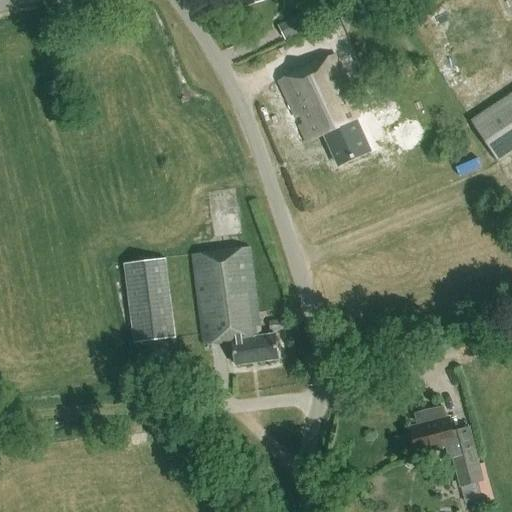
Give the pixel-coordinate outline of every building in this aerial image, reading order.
[(241,0),(244,8),(265,1),(264,0),(241,0)] [(298,17),(277,26),(284,41),(305,31),(298,17)] [(339,167),(368,154),(353,121),(361,118),(334,57),(278,82),(305,142),(324,134),(339,167)] [(511,94),(471,122),(499,163),(511,154),(511,94)] [(191,257),(193,272),(202,346),(232,342),(235,366),(278,361),(275,335),(259,337),(248,250),(191,257)] [(134,343),(176,338),(165,258),(124,263),(134,343)] [(281,331),(280,321),(268,322),(269,332),(281,331)] [(481,474),(487,472),(484,462),(479,464),(470,428),(453,433),(449,418),(447,419),(444,407),(426,410),(414,414),(417,426),(409,428),(416,456),(446,448),(450,460),(454,459),(461,487),(483,481),(481,474)]
